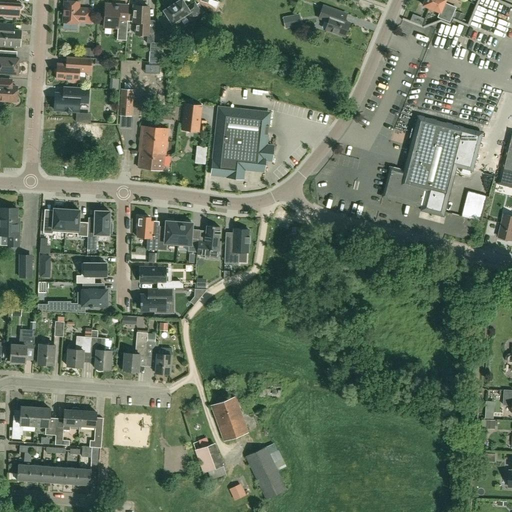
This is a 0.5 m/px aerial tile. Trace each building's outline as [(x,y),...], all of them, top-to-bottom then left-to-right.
[(6,19),(10,19),(13,19),(13,16),(20,16),(20,9),(21,9),(22,9),(23,9),(23,8),(23,7),(23,6),(23,5),(22,4),(21,4),(18,4),(17,0),(0,0),(0,15),(6,16),(6,19)] [(69,0),(69,2),(65,1),(64,22),(78,23),(78,21),(91,22),(92,9),(79,9),(79,2),(78,2),(78,0),(77,0),(69,0)] [(180,0),(163,11),(166,15),(160,20),(165,28),(171,23),(172,24),(173,23),(177,24),(180,22),(181,18),(187,14),(191,21),(202,14),(195,2),(187,7),(182,0),(180,0)] [(449,22),(451,17),(455,7),(444,3),(444,0),(422,0),(421,4),(423,4),(423,5),(439,12),(437,17),(449,22)] [(506,14),(507,10),(511,11),(511,4),(503,2),(500,12),(506,14)] [(137,6),(134,6),(133,22),(137,22),(136,35),(147,35),(147,43),(150,44),(149,62),(160,62),(159,43),(154,43),(155,31),(148,30),(149,20),(148,20),(149,7),(143,6),(143,5),(142,4),(141,3),(140,3),(139,3),(138,4),(137,4),(137,5),(137,6)] [(105,4),(104,27),(115,28),(118,28),(117,40),(126,41),(129,6),(120,5),(105,4)] [(345,37),(346,32),(350,23),(344,21),(347,14),(323,6),(319,18),(329,22),(326,30),(345,37)] [(457,13),(455,19),(461,22),(464,16),(457,13)] [(294,15),(282,17),(285,29),(296,27),(294,15)] [(20,46),(21,32),(21,31),(14,31),(14,24),(0,23),(0,45),(13,47),(13,45),(20,46)] [(85,49),(85,56),(94,57),(95,49),(85,49)] [(6,58),(6,51),(0,50),(0,73),(18,74),(18,73),(20,71),(20,67),(19,66),(19,59),(6,58)] [(90,70),(91,58),(66,57),(66,65),(57,64),(57,68),(55,69),(55,73),(57,75),(56,78),(69,79),(69,81),(78,82),(79,70),(90,70)] [(159,73),(160,65),(149,65),(145,65),(145,73),(159,73)] [(0,100),(16,101),(17,87),(12,87),(12,79),(0,78),(0,100)] [(88,101),(88,88),(63,86),(63,96),(61,96),(60,94),(55,93),(54,110),(65,111),(67,114),(71,111),(78,111),(79,100),(88,101)] [(120,115),(130,116),(132,90),(122,89),(120,115)] [(185,104),(182,130),(199,132),(202,106),(185,104)] [(270,116),(218,110),(211,175),(227,177),(242,179),(243,169),(263,172),(264,160),(271,161),(272,146),(266,145),(270,116)] [(479,143),(482,133),(417,116),(403,171),(389,167),(382,197),(421,207),(420,210),(443,216),(456,166),(472,170),(479,143)] [(165,155),(168,129),(142,126),(139,152),(140,152),(138,167),(163,170),(164,155),(165,155)] [(511,133),(510,133),(497,185),(511,188),(511,133)] [(468,191),(461,217),(482,222),(488,196),(468,191)] [(0,236),(8,236),(8,246),(19,246),(19,223),(17,223),(17,208),(1,208),(0,236)] [(43,231),(65,233),(66,209),(54,209),(53,216),(44,215),(43,231)] [(79,210),(66,209),(65,233),(78,234),(78,236),(87,236),(88,223),(79,222),(79,210)] [(110,211),(95,211),(94,223),(93,223),(92,234),(87,234),(87,249),(96,250),(96,235),(109,235),(109,233),(112,233),(112,224),(109,224),(110,211)] [(498,237),(511,239),(511,216),(504,214),(498,237)] [(150,217),(138,217),(137,227),(138,227),(137,237),(147,238),(146,250),(157,250),(157,249),(158,236),(159,226),(153,226),(153,221),(150,221),(150,217)] [(167,221),(166,221),(165,236),(158,236),(157,249),(166,250),(166,243),(177,244),(179,222),(174,222),(174,220),(167,219),(167,221)] [(197,252),(198,239),(191,238),(192,223),(191,223),(191,221),(185,220),(184,222),(179,222),(177,244),(188,245),(188,251),(197,252)] [(198,241),(197,254),(206,255),(209,256),(209,250),(218,251),(220,251),(220,241),(218,241),(220,227),(206,226),(206,231),(205,241),(198,241)] [(225,243),(224,263),(238,264),(238,262),(246,263),(247,252),(248,243),(249,243),(249,237),(248,237),(248,230),(234,229),(234,233),(233,243),(225,243)] [(32,257),(20,257),(20,277),(31,278),(32,257)] [(76,275),(76,283),(82,283),(94,283),(94,276),(106,276),(106,263),(81,263),(81,275),(76,275)] [(141,268),(141,282),(165,282),(165,268),(141,268)] [(82,292),(82,293),(84,293),(84,307),(85,307),(98,307),(98,305),(105,305),(105,301),(108,301),(108,290),(98,290),(98,284),(100,284),(100,283),(94,283),(82,283),(82,292)] [(155,313),(165,313),(165,301),(171,301),(171,288),(158,288),(158,289),(148,289),(148,295),(141,295),(141,310),(155,310),(155,313)] [(194,296),(198,300),(206,289),(194,289),(194,296)] [(55,321),(54,336),(63,337),(64,322),(55,321)] [(160,323),(159,330),(167,331),(168,323),(160,323)] [(21,329),(20,336),(19,345),(12,345),(11,362),(26,363),(27,348),(34,349),(36,330),(34,330),(35,326),(31,326),(30,327),(30,330),(21,329)] [(137,332),(136,340),(135,354),(124,353),(123,370),(139,371),(140,356),(145,357),(146,340),(147,338),(147,333),(137,332)] [(89,352),(90,337),(77,336),(76,349),(68,349),(67,366),(82,367),(83,352),(89,352)] [(94,368),(96,368),(96,370),(97,371),(99,371),(102,371),(103,370),(103,369),(110,369),(111,351),(104,350),(105,338),(90,337),(89,352),(96,353),(94,368)] [(154,341),(146,340),(145,357),(156,358),(155,372),(170,374),(172,355),(172,348),(157,347),(158,341),(154,341)] [(40,344),(38,364),(53,365),(55,345),(40,344)] [(261,381),(259,397),(279,399),(281,384),(261,381)] [(511,390),(504,390),(503,405),(511,405),(511,390)] [(224,440),(248,431),(236,397),(211,405),(224,440)] [(13,420),(12,431),(11,441),(21,442),(23,424),(34,425),(35,407),(21,406),(20,420),(13,420)] [(35,407),(34,425),(45,426),(45,434),(55,435),(56,423),(49,422),(49,418),(50,408),(35,407)] [(63,438),(63,430),(70,430),(70,424),(79,425),(80,410),(80,409),(78,407),(73,407),(71,408),(71,409),(64,409),(64,418),(56,418),(56,423),(56,426),(55,435),(55,438),(55,444),(62,445),(63,438)] [(80,410),(79,425),(95,426),(96,411),(80,410)] [(486,425),(486,428),(495,428),(495,426),(495,421),(495,420),(486,419),(486,420),(486,425)] [(89,447),(99,448),(101,448),(102,429),(95,429),(94,440),(90,440),(89,447)] [(41,443),(49,442),(48,435),(40,436),(41,443)] [(205,438),(193,442),(195,448),(207,444),(205,438)] [(215,442),(194,449),(202,473),(207,471),(209,479),(226,474),(215,442)] [(18,464),(17,480),(29,481),(30,465),(31,451),(32,446),(20,445),(19,451),(25,451),(24,462),(26,462),(26,465),(18,464)] [(99,448),(89,447),(82,446),(82,452),(91,452),(90,469),(91,469),(98,470),(99,460),(98,460),(99,448)] [(266,498),(286,489),(266,447),(246,456),(266,498)] [(30,465),(29,481),(41,482),(42,466),(30,465)] [(54,467),(42,466),(41,482),(53,483),(54,467)] [(66,468),(54,467),(53,483),(65,484),(66,468)] [(66,468),(65,484),(77,485),(79,468),(66,468)] [(91,469),(79,468),(77,485),(89,486),(91,469)] [(234,500),(245,495),(240,483),(228,488),(234,500)]
